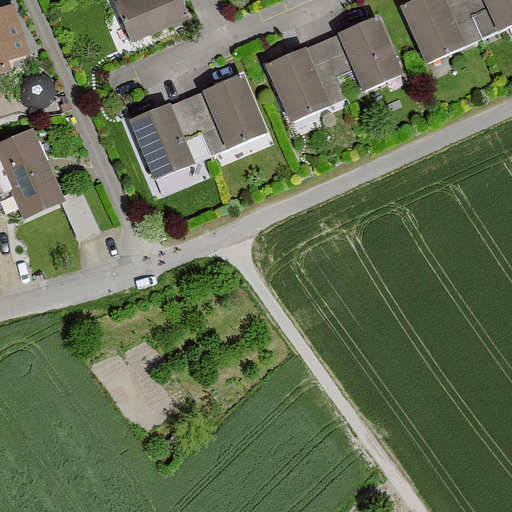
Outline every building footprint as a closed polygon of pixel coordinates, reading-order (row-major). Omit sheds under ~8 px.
[(112,0),(130,42),(188,18),(180,0),(112,0)] [(420,0),(403,8),(429,65),(482,41),(464,0),(420,0)] [(511,0),(464,0),(482,41),(511,27),(511,0)] [(0,71),(6,69),(3,60),(25,53),(11,10),(0,13),(0,71)] [(356,71),(365,92),(401,77),(376,19),(340,35),(341,37),(323,45),(347,100),(338,78),(356,71)] [(268,66),(293,123),(347,100),(323,45),(305,53),(304,51),(268,66)] [(26,75),(22,79),(19,85),(18,91),(19,97),(21,103),(26,107),(31,110),(38,111),(44,109),(50,106),(54,101),(56,95),(56,88),(54,82),(50,77),(44,73),(38,72),(32,73),(26,75)] [(188,102),(210,158),(265,135),(241,77),(205,92),(206,95),(188,102)] [(132,123),(156,180),(210,158),(188,102),(169,110),(168,108),(132,123)] [(40,162),(35,140),(0,146),(0,196),(13,190),(25,217),(62,201),(46,167),(43,168),(40,162)] [(93,231),(79,199),(64,206),(78,238),(93,231)]
